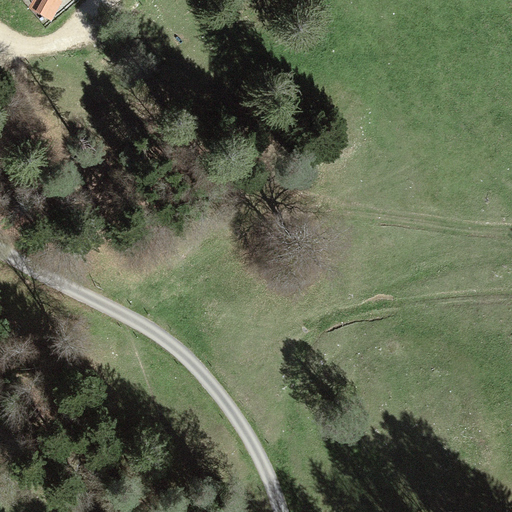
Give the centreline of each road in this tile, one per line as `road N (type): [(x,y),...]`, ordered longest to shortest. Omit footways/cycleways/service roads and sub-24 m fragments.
road 1 (track): [(280,511),(229,407),(180,351),(0,250)]
road 2 (track): [(286,511),(295,371),(311,331),(338,315),(511,297)]
road 3 (track): [(349,212),(511,230)]
road 4 (track): [(0,42),(65,43),(85,31),(88,0)]
